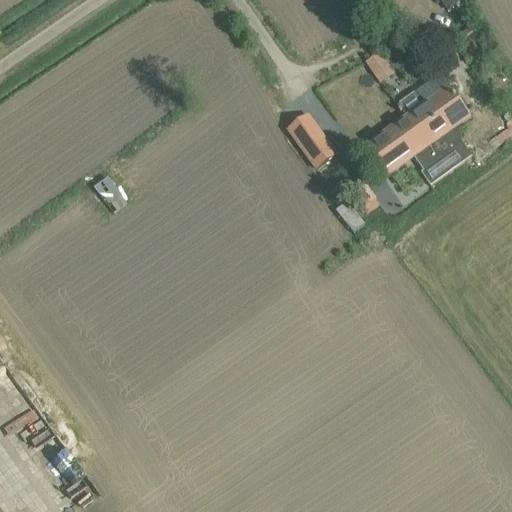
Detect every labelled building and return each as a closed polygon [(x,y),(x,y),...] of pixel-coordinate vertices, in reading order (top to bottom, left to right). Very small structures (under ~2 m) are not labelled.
[(440,0),(450,13),(467,0),(440,0)] [(381,54),(366,65),(374,77),(390,68),(381,54)] [(396,131),(366,152),(383,176),(413,155),(426,171),(423,173),(432,186),(474,157),(462,140),(460,127),(472,118),(450,87),(425,105),(416,94),(398,107),(406,119),(393,128),(396,131)] [(320,133),(300,148),(317,172),(337,157),(320,133)] [(114,215),(127,205),(108,180),(95,190),(114,215)] [(348,195),(365,217),(381,206),(364,184),(348,195)] [(366,227),(344,198),(331,206),(354,235),(366,227)]
